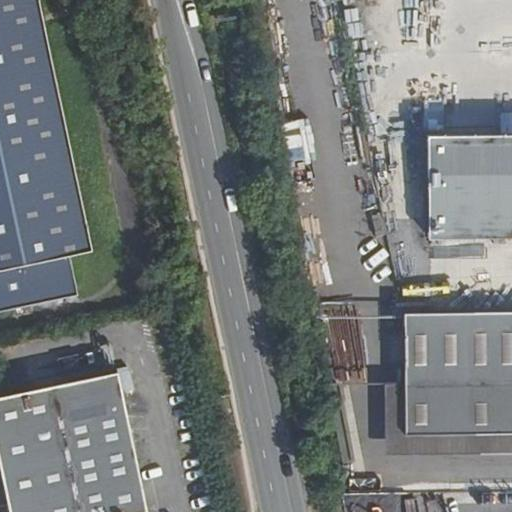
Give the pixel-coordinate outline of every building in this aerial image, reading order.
[(0,0),(0,303),(79,287),(71,248),(93,244),(51,47),(63,47),(63,42),(50,42),(41,0),(0,0)] [(511,232),(511,134),(433,136),(434,233),(511,232)] [(511,428),(511,310),(469,311),(408,313),(409,430),(469,429),(511,428)] [(137,511),(150,508),(121,369),(0,397),(0,455),(9,500),(11,511),(137,511)] [(11,511),(9,500),(0,501),(0,511),(11,511)]
